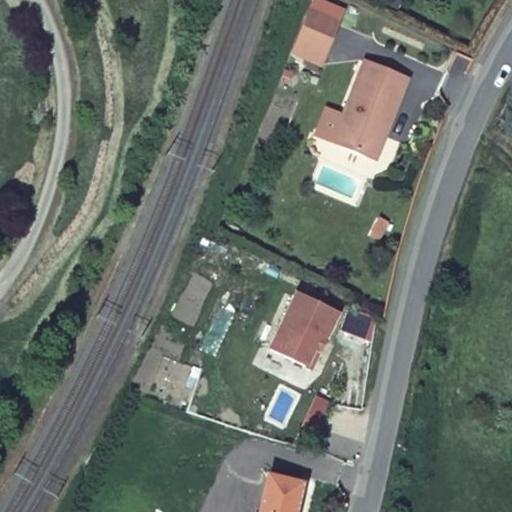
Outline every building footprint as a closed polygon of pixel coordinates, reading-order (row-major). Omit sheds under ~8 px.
[(295,58),(310,64),(314,55),(326,60),(340,28),(312,16),(295,58)] [(323,70),(326,60),(314,55),(310,64),(323,70)] [(413,79),(369,62),(335,142),(372,158),(382,134),(389,136),(413,79)] [(389,136),(382,134),(372,158),(379,160),(389,136)] [(273,350),(308,367),(317,349),(322,352),(340,314),(300,295),(273,350)] [(317,349),(308,367),(314,370),(322,352),(317,349)] [(262,511),(296,511),(303,486),(270,478),(262,511)]
